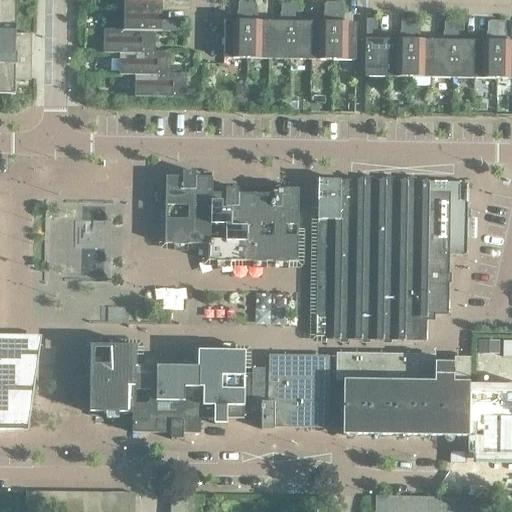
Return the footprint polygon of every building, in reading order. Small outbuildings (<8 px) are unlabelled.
[(0,0),(0,95),(15,96),(15,81),(31,81),(32,35),(16,34),(17,0),(27,0),(26,0),(0,0)] [(124,0),(125,9),(162,10),(161,0),(124,0)] [(247,59),(248,1),(238,1),(238,22),(226,22),(225,59),(247,59)] [(269,59),(269,22),(257,22),(257,1),(248,1),(247,59),(269,59)] [(282,22),(269,22),(269,59),(290,60),(291,1),(282,1),(282,22)] [(312,60),(312,23),(300,23),(300,2),(291,1),(290,60),(312,60)] [(334,60),(334,2),(325,2),(325,23),(312,23),(312,60),(334,60)] [(344,2),(334,2),(334,60),(356,60),(356,23),(344,23),(344,2)] [(161,22),(162,10),(125,9),(124,30),(105,30),(105,31),(155,31),(182,32),(182,22),(161,22)] [(388,77),(388,40),(376,40),(376,19),(367,19),(366,76),(388,77)] [(410,77),(411,19),(401,19),(401,40),(388,40),(388,77),(410,77)] [(431,77),(432,41),(420,41),(420,20),(411,19),(410,77),(431,77)] [(453,78),(454,20),(445,20),(444,41),(432,41),(431,77),(453,78)] [(475,78),(476,42),(463,42),(463,20),(454,20),(453,78),(475,78)] [(497,78),(498,21),(489,20),(488,42),(476,42),(475,78),(497,78)] [(507,21),(498,21),(497,78),(511,78),(511,41),(506,42),(507,21)] [(155,31),(105,31),(104,52),(154,53),(155,31)] [(120,74),(170,74),(171,53),(154,53),(104,52),(104,54),(120,54),(120,74)] [(186,75),(170,74),(120,74),(120,75),(136,76),(135,97),(186,98),(186,75)] [(297,262),(298,190),(274,189),(274,195),(238,195),(238,189),(226,189),(226,194),(212,194),(212,178),(195,178),(196,172),(183,172),(183,178),(167,178),(166,244),(209,245),(209,261),(297,262)] [(318,263),(316,337),(327,337),(327,340),(341,340),(341,337),(349,337),(349,340),(362,340),(362,337),(370,337),(370,340),(384,341),(384,338),(392,338),(392,341),(425,341),(426,318),(427,318),(427,315),(449,315),(450,255),(468,256),(469,182),(416,182),(416,185),(408,185),(408,181),(394,181),(394,184),(386,184),(386,181),(373,181),(373,184),(364,184),(364,181),(319,180),(318,263)] [(287,324),(288,293),(258,291),(256,323),(287,324)] [(0,340),(0,433),(29,432),(41,346),(0,340)] [(478,341),(478,354),(499,355),(500,342),(478,341)] [(243,419),(244,370),(245,354),(199,353),(199,368),(136,367),(136,348),(92,347),(92,354),(91,413),(107,413),(107,419),(119,419),(119,413),(134,414),(133,433),(171,434),(171,440),(184,440),(184,435),(200,435),(200,419),(215,419),(214,425),(227,425),(227,419),(243,419)] [(267,371),(253,370),(253,420),(263,421),(263,431),(276,432),(276,425),(323,425),(324,355),(315,355),(267,354),(267,371)] [(467,440),(467,426),(469,395),(469,366),(435,365),(435,356),(337,354),(336,381),(344,381),(343,438),(467,440)] [(511,366),(490,367),(491,387),(511,386),(511,366)] [(511,396),(470,396),(469,440),(482,440),(482,458),(511,458),(511,396)] [(25,511),(39,511),(39,495),(26,494),(25,511)] [(51,511),(51,495),(39,495),(39,511),(51,511)] [(63,511),(63,495),(51,495),(51,511),(63,511)] [(75,511),(75,495),(63,495),(63,511),(75,511)] [(87,511),(87,495),(75,495),(75,511),(87,511)] [(87,511),(99,511),(99,495),(87,495),(87,511)] [(99,511),(111,511),(111,496),(99,495),(99,511)] [(111,511),(123,511),(123,496),(111,496),(111,511)] [(123,496),(123,511),(135,511),(136,496),(123,496)] [(172,508),(197,508),(197,497),(172,496),(172,508)] [(389,511),(390,499),(377,499),(376,511),(389,511)] [(401,511),(402,499),(390,499),(389,511),(401,511)] [(413,511),(414,500),(402,499),(401,511),(413,511)] [(425,511),(426,500),(414,500),(413,511),(425,511)] [(437,511),(438,500),(426,500),(425,511),(437,511)] [(449,511),(450,500),(438,500),(437,511),(449,511)] [(461,511),(462,501),(450,500),(449,511),(461,511)] [(473,511),(474,501),(462,501),(461,511),(473,511)] [(486,511),(486,501),(474,501),(473,511),(486,511)]
